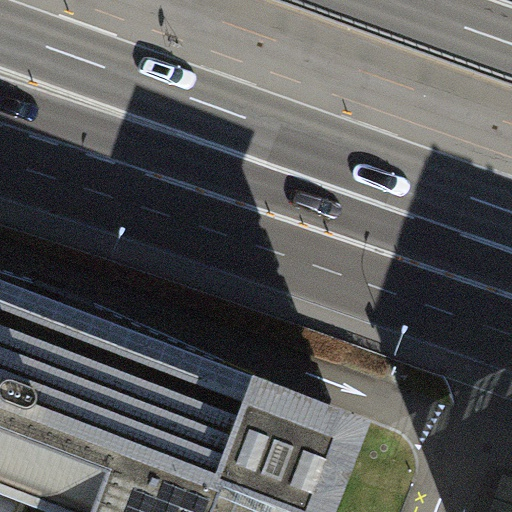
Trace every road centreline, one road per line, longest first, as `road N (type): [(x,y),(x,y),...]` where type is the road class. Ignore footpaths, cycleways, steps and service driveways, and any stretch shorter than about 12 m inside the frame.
road 1 (motorway): [(0,25),(511,211)]
road 2 (primary): [(0,167),(511,347)]
road 3 (motorway): [(0,100),(511,260)]
road 4 (motorway): [(511,42),(390,0)]
